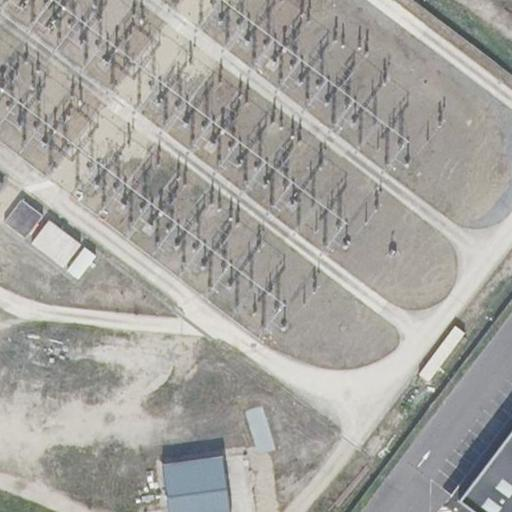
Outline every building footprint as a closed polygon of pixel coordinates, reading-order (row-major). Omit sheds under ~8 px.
[(43,215),(21,199),(4,222),(25,238),(43,215)] [(64,231),(48,219),(31,242),(63,267),(81,244),(64,231)] [(82,279),(96,255),(84,247),(69,272),(82,279)] [(254,431),(266,427),(260,408),(247,412),(254,431)] [(473,511),(511,511),(511,424),(456,499),(473,511)] [(231,511),(224,454),(163,463),(170,511),(231,511)]
